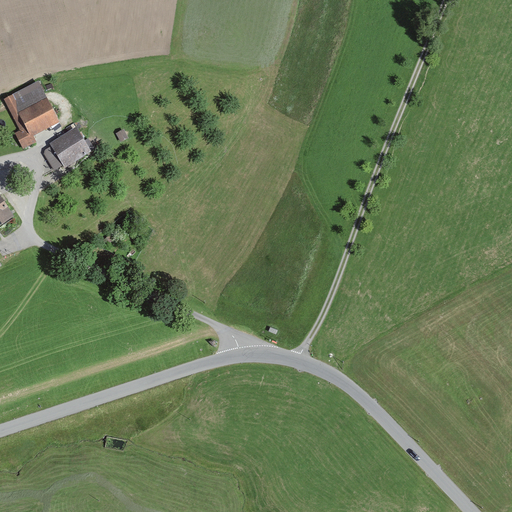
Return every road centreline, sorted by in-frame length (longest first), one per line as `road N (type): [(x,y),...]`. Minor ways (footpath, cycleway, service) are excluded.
road 1 (unclassified): [(299,360),(445,0)]
road 2 (unclassified): [(241,355),(213,323),(33,238),(31,166),(0,163)]
road 3 (tertiary): [(241,355),(0,432)]
road 4 (tertiary): [(473,511),(349,386),(299,360)]
